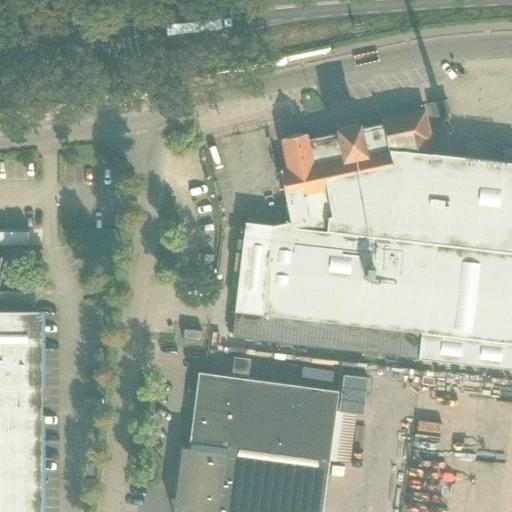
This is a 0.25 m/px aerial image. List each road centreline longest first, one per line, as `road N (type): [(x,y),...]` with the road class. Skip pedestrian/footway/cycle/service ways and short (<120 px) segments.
road 1 (primary): [(0,40),(191,14),(408,0)]
road 2 (unclassified): [(111,511),(158,172),(141,115)]
road 3 (unclassified): [(141,115),(412,53),(511,45)]
road 4 (unclassified): [(0,138),(141,115)]
